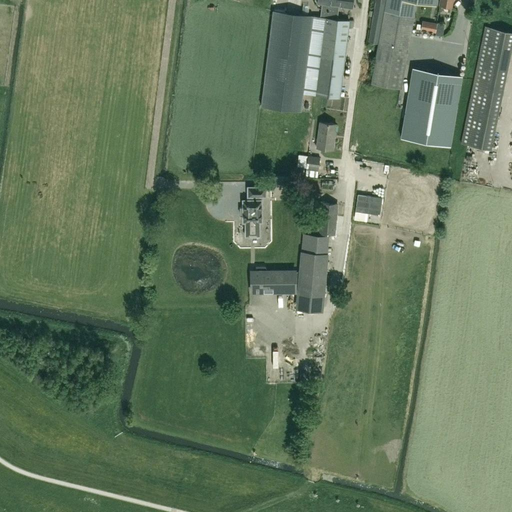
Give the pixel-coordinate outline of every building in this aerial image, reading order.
[(320,16),(272,10),(261,106),(300,111),(302,93),(339,97),(348,28),(352,27),(353,20),(337,18),(338,6),(351,7),(352,0),(316,0),(316,3),(321,4),(320,16)] [(375,0),(375,2),(368,41),(378,43),(371,83),(401,88),(416,0),(375,0)] [(420,30),(435,32),(437,23),(422,20),(420,30)] [(510,49),(511,49),(511,31),(484,26),(461,143),(490,149),(510,49)] [(412,67),(400,137),(450,145),(461,76),(412,67)] [(316,147),(332,149),(336,124),(319,122),(316,147)] [(307,155),(306,167),(305,175),(317,177),(319,157),(307,155)] [(243,200),(243,213),(243,221),(245,221),(245,235),(259,235),(259,221),(261,221),(261,200),(259,200),(259,196),(265,196),(265,187),(248,187),(248,196),(250,196),(250,200),(243,200)] [(334,234),(337,204),(321,203),(318,232),(334,234)] [(294,270),(266,271),(265,266),(255,266),(255,271),(251,271),(251,291),(295,290),(299,290),(297,307),(321,309),(326,254),(328,235),(304,233),(302,252),(300,271),(294,271),(294,270)] [(221,335),(232,335),(232,321),(221,321),(221,335)] [(248,345),(248,353),(259,354),(260,345),(248,345)] [(219,365),(219,382),(265,382),(265,366),(219,365)]
